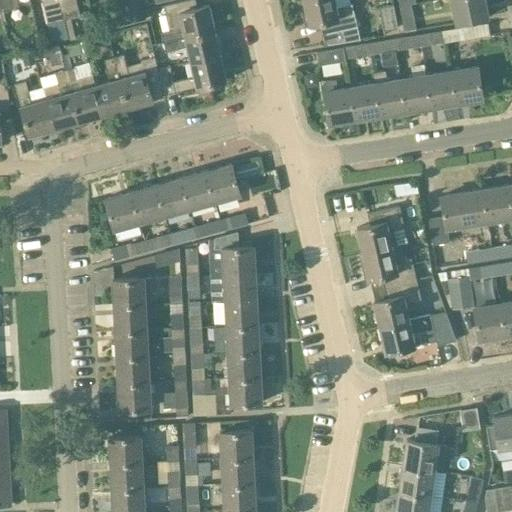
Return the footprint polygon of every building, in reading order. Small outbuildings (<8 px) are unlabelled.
[(42,0),(47,22),(64,19),(59,0),(42,0)] [(59,0),(64,19),(79,15),(75,0),(59,0)] [(163,42),(215,30),(209,3),(197,6),(195,0),(179,0),(165,3),(171,29),(161,31),(163,42)] [(349,0),(302,0),(307,23),(321,20),(326,43),(357,37),(349,0)] [(483,0),(451,0),(456,21),(487,15),(483,0)] [(398,26),(393,2),(379,4),(383,28),(398,26)] [(412,3),(399,6),(402,20),(415,18),(412,3)] [(473,37),(471,25),(457,28),(458,40),(473,37)] [(191,61),(221,55),(215,30),(163,42),(165,50),(188,45),(191,61)] [(446,42),(444,30),(430,32),(432,44),(446,42)] [(419,34),(404,36),(406,48),(421,46),(419,34)] [(393,38),(379,40),(381,52),(395,50),(393,38)] [(370,54),(368,42),(353,45),(355,57),(370,54)] [(49,67),(63,62),(57,44),(43,48),(49,67)] [(345,61),(343,46),(317,50),(320,64),(345,61)] [(123,53),(113,56),(128,106),(152,99),(148,86),(161,82),(157,69),(154,56),(140,59),(143,70),(128,74),(123,53)] [(157,69),(161,82),(164,93),(227,78),(221,55),(191,61),(195,75),(172,81),(169,67),(157,69)] [(109,79),(95,83),(102,113),(128,106),(113,56),(103,58),(109,79)] [(451,70),(456,100),(481,96),(476,66),(451,70)] [(74,67),(65,69),(79,119),(102,113),(95,83),(79,88),(74,67)] [(44,86),(47,96),(55,126),(79,119),(65,69),(55,72),(58,83),(44,86)] [(375,82),(380,113),(405,109),(400,78),(387,80),(385,70),(373,72),(375,82)] [(451,70),(425,74),(430,104),(456,100),(451,70)] [(430,104),(425,74),(400,78),(405,109),(430,104)] [(354,117),(349,86),(338,88),(336,78),(323,80),(324,90),(322,91),(327,121),(354,117)] [(55,126),(47,96),(31,101),(25,80),(15,82),(29,133),(55,126)] [(380,113),(375,82),(349,86),(354,117),(380,113)] [(206,170),(213,199),(239,193),(231,163),(206,170)] [(213,199),(206,170),(180,177),(188,206),(213,199)] [(188,206),(180,177),(155,184),(163,213),(188,206)] [(163,213),(155,184),(130,191),(138,220),(163,213)] [(511,215),(511,184),(497,187),(502,217),(511,215)] [(502,217),(497,187),(468,191),(473,221),(502,217)] [(138,220),(130,191),(105,198),(113,227),(138,220)] [(473,221),(468,191),(440,196),(443,215),(427,217),(431,242),(448,239),(446,226),(473,221)] [(361,252),(392,246),(388,230),(403,226),(398,205),(367,212),(369,224),(355,227),(361,252)] [(231,215),(234,227),(249,223),(245,211),(231,215)] [(204,222),(207,234),(222,230),(219,218),(204,222)] [(197,237),(193,225),(179,229),(182,241),(197,237)] [(222,245),(239,244),(238,230),(215,237),(215,247),(223,247),(222,245)] [(172,244),(168,232),(154,236),(157,248),(172,244)] [(146,251),(143,239),(131,242),(130,241),(111,247),(114,259),(146,251)] [(255,243),(239,244),(222,245),(223,247),(224,271),(256,269),(255,243)] [(392,246),(361,252),(367,278),(382,275),(384,286),(415,279),(410,257),(403,258),(399,244),(392,246)] [(477,248),(479,260),(494,258),(492,246),(477,248)] [(186,262),(198,262),(197,247),(186,247),(186,262)] [(479,260),(477,248),(465,250),(467,262),(479,260)] [(511,272),(511,259),(503,261),(505,274),(511,272)] [(492,263),(479,265),(481,277),(494,275),(492,263)] [(224,271),(225,297),(257,296),(256,269),(224,271)] [(187,273),(188,288),(199,287),(199,272),(187,273)] [(112,278),(113,304),(144,302),(144,291),(153,291),(152,276),(143,277),(143,276),(112,278)] [(468,277),(448,280),(452,308),(472,305),(468,277)] [(380,326),(409,319),(405,304),(420,300),(415,279),(384,286),(387,296),(373,299),(380,326)] [(171,301),(183,300),(182,286),(170,286),(171,301)] [(511,291),(497,294),(498,302),(503,333),(511,331),(511,291)] [(225,297),(226,323),(258,322),(257,296),(225,297)] [(188,299),(189,314),(201,313),(200,298),(188,299)] [(114,330),(146,328),(144,302),(113,304),(114,330)] [(478,337),(503,333),(498,302),(473,306),(478,337)] [(409,319),(380,326),(385,351),(435,339),(437,345),(456,341),(445,311),(430,314),(433,329),(412,333),(409,319)] [(183,312),(171,312),(172,327),(184,327),(183,312)] [(226,323),(227,350),(259,348),(258,322),(226,323)] [(202,340),(201,325),(190,325),(190,340),(202,340)] [(115,356),(147,354),(146,328),(114,330),(115,356)] [(173,353),(185,352),(185,337),(173,338),(173,353)] [(227,350),(229,376),(261,374),(259,348),(227,350)] [(203,351),(191,351),(192,366),(204,366),(203,351)] [(116,382),(148,380),(147,354),(115,356),(116,382)] [(187,378),(186,364),(174,364),(174,379),(187,378)] [(262,401),(261,374),(229,376),(230,402),(262,401)] [(205,392),(204,377),(192,378),(193,392),(205,392)] [(148,380),(116,382),(118,408),(149,407),(148,380)] [(187,391),(175,391),(176,406),(188,405),(187,391)] [(511,413),(493,417),(494,425),(487,426),(490,450),(511,445),(511,413)] [(221,456),(252,454),(251,428),(219,430),(221,456)] [(184,447),(196,446),(195,431),(183,432),(184,447)] [(109,462),(141,461),(140,435),(108,436),(109,462)] [(0,440),(0,472),(8,472),(7,440),(0,440)] [(405,440),(402,465),(441,471),(445,445),(405,440)] [(167,459),(179,459),(178,444),(166,444),(167,459)] [(222,482),(253,480),(252,454),(221,456),(222,482)] [(186,473),(198,472),(197,457),(185,458),(186,473)] [(110,488),(142,487),(141,461),(109,462),(110,488)] [(402,465),(398,491),(429,495),(431,483),(439,484),(441,471),(402,465)] [(511,480),(511,467),(503,469),(504,481),(511,480)] [(180,470),(168,471),(169,486),(180,485),(180,470)] [(8,472),(0,472),(0,503),(10,503),(8,472)] [(223,508),(254,506),(253,480),(222,482),(223,508)] [(187,499),(199,498),(198,483),(186,484),(187,499)] [(469,486),(465,501),(478,503),(481,488),(469,486)] [(511,504),(509,486),(496,488),(499,511),(511,509),(511,504)] [(111,511),(143,511),(142,487),(110,488),(111,511)] [(494,511),(499,511),(496,488),(485,489),(483,498),(486,511),(494,511)] [(398,491),(395,511),(427,511),(429,495),(398,491)] [(170,511),(182,511),(181,495),(170,496),(170,511)]
